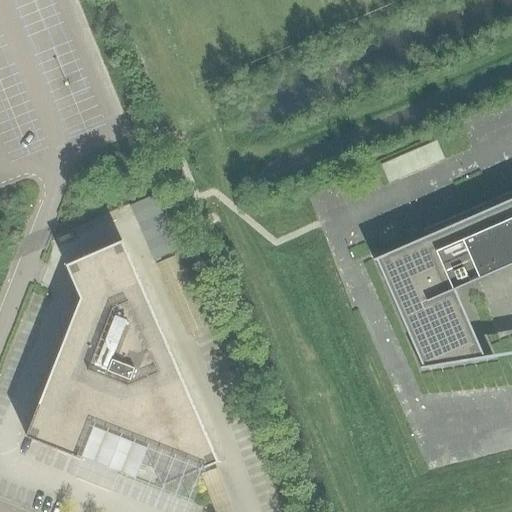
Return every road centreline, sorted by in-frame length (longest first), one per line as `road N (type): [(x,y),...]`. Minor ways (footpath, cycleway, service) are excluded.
road 1 (unknown): [(257,511),(169,300)]
road 2 (unknown): [(0,446),(64,265)]
